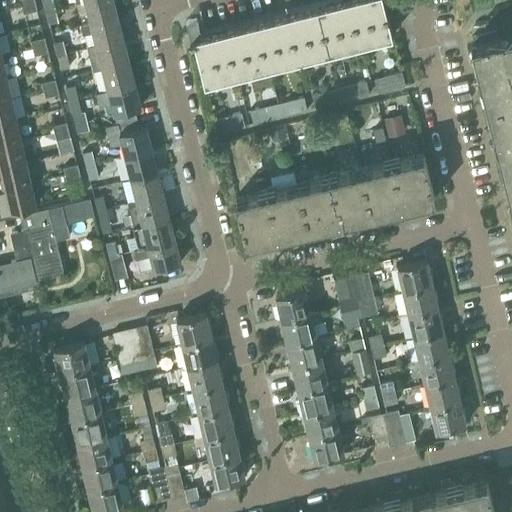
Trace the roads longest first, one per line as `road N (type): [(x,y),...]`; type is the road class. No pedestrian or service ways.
road 1 (residential): [(226,286),(155,5)]
road 2 (residential): [(226,286),(467,230)]
road 3 (residential): [(467,230),(476,196),(453,115),(456,90),(446,53),(430,44),(419,0)]
road 4 (residential): [(0,339),(226,286)]
road 5 (residential): [(276,493),(226,286)]
road 6 (residential): [(276,493),(298,500),(377,481),(389,458),(469,438)]
road 7 (residential): [(511,340),(494,330),(467,230)]
